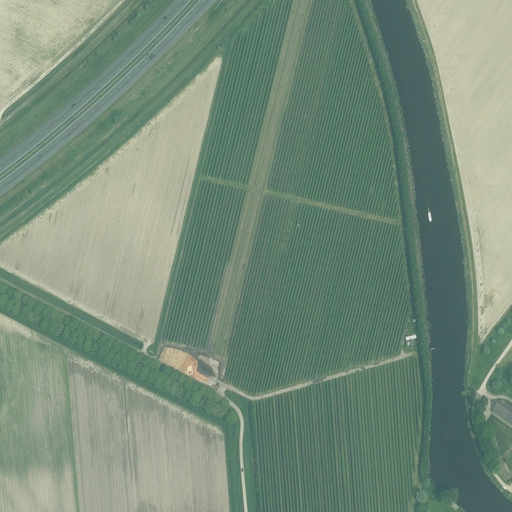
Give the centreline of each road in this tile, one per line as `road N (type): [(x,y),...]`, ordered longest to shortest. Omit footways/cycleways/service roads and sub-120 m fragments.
road 1 (track): [(414,511),(423,416),(417,353),(256,398),(226,385),(216,393)]
road 2 (motorway): [(0,188),(115,92),(206,0)]
road 3 (motorway): [(186,0),(0,169)]
road 4 (track): [(159,353),(152,358),(0,278)]
road 5 (track): [(511,491),(478,447),(471,410),(511,342)]
